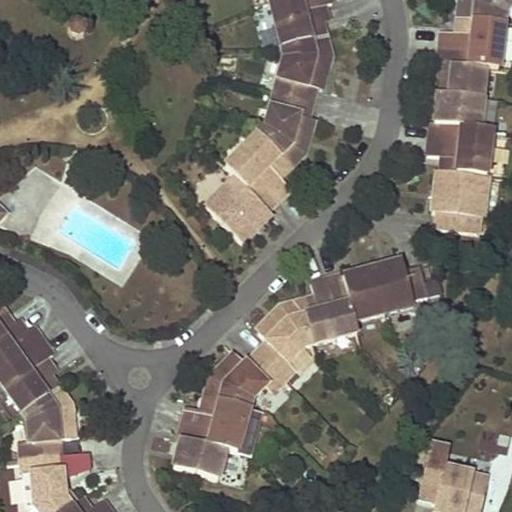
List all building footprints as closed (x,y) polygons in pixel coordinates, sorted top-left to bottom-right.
[(266,0),(283,61),(264,131),(224,171),(234,181),(205,211),(241,247),(270,217),(267,213),(289,191),(279,180),(272,174),(279,166),(286,173),(304,156),(306,146),(303,145),(310,122),(307,121),(315,91),(318,92),(325,68),(327,69),(330,59),(323,35),(314,38),(311,27),(305,29),(301,14),(323,8),(330,6),(328,0),(266,0)] [(511,0),(460,0),(459,1),(457,26),(466,27),(465,37),(455,36),(441,34),(437,67),(440,68),(433,126),(430,125),(427,158),(438,160),(451,161),(450,175),(436,174),(431,215),(434,216),(432,232),(480,237),(486,180),(485,180),(490,133),(478,132),(482,102),(480,101),(484,71),(497,73),(503,16),(511,4),(511,0)] [(327,24),(323,8),(301,14),(305,29),(311,27),(314,38),(323,35),(320,25),(327,24)] [(83,38),(86,28),(71,23),(67,32),(70,38),(76,40),(83,38)] [(465,37),(466,27),(457,26),(455,36),(465,37)] [(451,161),(438,160),(436,174),(450,175),(451,161)] [(279,166),(272,174),(279,180),(286,173),(279,166)] [(178,442),(173,472),(216,483),(224,454),(236,457),(250,402),(264,388),(271,395),(294,371),(288,365),(302,350),(353,324),(413,308),(411,305),(427,300),(419,269),(403,274),(401,265),(343,280),(342,278),(310,286),(313,301),(316,309),(306,312),(304,303),(279,309),(273,316),(275,318),(257,336),(266,345),(244,367),(235,357),(218,375),(216,374),(209,380),(203,404),(212,407),(209,416),(200,414),(186,410),(180,443),(178,442)] [(316,309),(313,301),(304,303),(306,312),(316,309)] [(0,455),(33,511),(116,511),(66,370),(0,312),(0,455)] [(209,416),(212,407),(203,404),(200,414),(209,416)] [(480,511),(485,491),(470,488),(472,477),(442,471),(441,476),(424,472),(417,503),(434,507),(432,511),(480,511)] [(470,488),(485,491),(487,481),(472,477),(470,488)]
